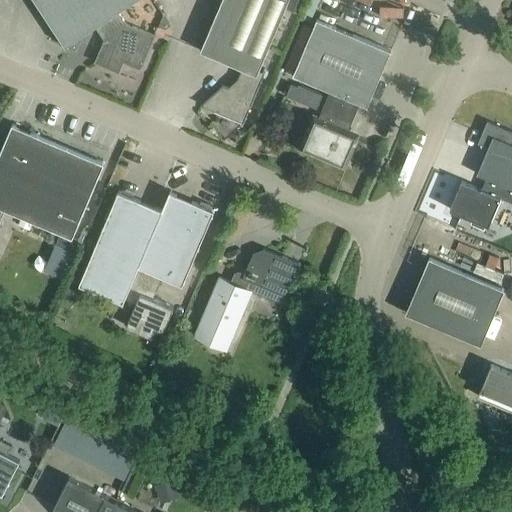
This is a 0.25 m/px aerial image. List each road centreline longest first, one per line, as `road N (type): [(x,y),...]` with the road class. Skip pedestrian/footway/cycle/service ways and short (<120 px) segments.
road 1 (residential): [(0,66),(386,231)]
road 2 (unclassified): [(396,511),(399,478),(366,320),(386,231)]
road 3 (unclassified): [(386,231),(465,59)]
